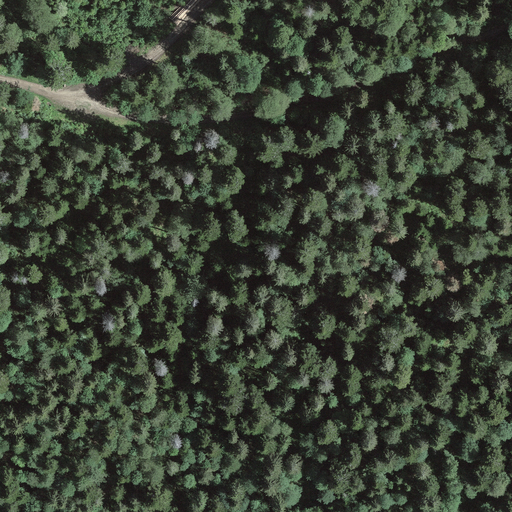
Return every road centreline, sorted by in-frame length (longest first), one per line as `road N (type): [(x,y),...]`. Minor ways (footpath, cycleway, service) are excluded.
road 1 (track): [(0,73),(154,118),(277,101),(511,19)]
road 2 (track): [(64,91),(182,48),(230,0)]
